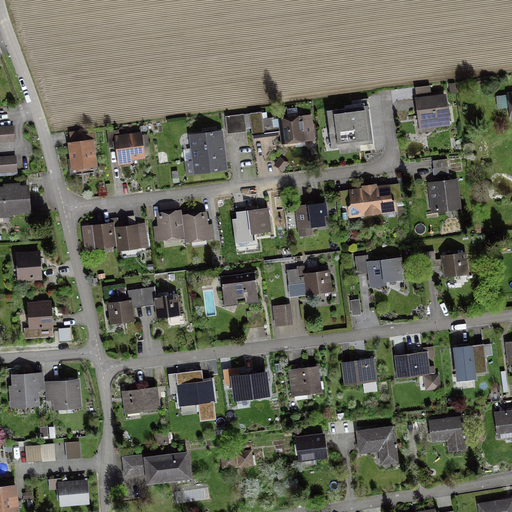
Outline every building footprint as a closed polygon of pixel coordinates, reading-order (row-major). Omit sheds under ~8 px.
[(432,88),(418,89),(419,97),(433,96),(432,88)] [(449,96),(419,99),(423,133),(453,129),(449,96)] [(367,104),(327,110),(333,148),(357,144),(358,152),(374,149),(367,104)] [(244,115),(226,117),(228,133),(231,133),(236,132),(243,131),(246,131),(244,115)] [(313,117),(282,121),(284,142),(316,138),(313,117)] [(273,118),(263,118),(264,133),(274,132),(273,118)] [(16,127),(0,128),(0,144),(17,144),(16,127)] [(193,136),(197,173),(226,169),(225,163),(224,151),(222,140),(221,133),(193,136)] [(146,135),(119,138),(122,167),(149,164),(146,135)] [(97,141),(71,144),(75,173),(101,170),(97,141)] [(18,158),(0,159),(0,174),(19,174),(18,158)] [(450,162),(434,164),(436,179),(451,177),(450,162)] [(459,180),(429,185),(434,215),(464,211),(459,180)] [(370,188),(372,212),(395,210),(394,200),(390,200),(389,186),(370,188)] [(33,187),(0,188),(0,218),(35,216),(33,187)] [(372,212),(370,188),(351,191),(353,207),(350,207),(351,215),(372,212)] [(328,204),(297,208),(300,231),(331,227),(328,204)] [(271,209),(238,212),(240,236),(273,233),(271,209)] [(178,212),(159,215),(162,238),(182,236),(178,212)] [(208,238),(204,214),(184,217),(188,241),(208,238)] [(111,224),(83,229),(87,251),(115,246),(111,224)] [(148,246),(145,225),(117,228),(120,247),(138,244),(138,247),(148,246)] [(44,253),(19,255),(21,282),(46,280),(44,253)] [(368,254),(355,255),(357,273),(368,272),(366,259),(368,259),(368,254)] [(471,254),(443,257),(446,278),(473,275),(471,254)] [(368,259),(366,259),(368,272),(369,286),(387,284),(386,280),(404,278),(402,256),(368,259)] [(305,270),(289,272),(292,287),(307,285),(305,270)] [(331,271),(306,275),(307,285),(309,296),(334,292),(331,271)] [(260,274),(226,280),(230,307),(241,305),(241,300),(250,298),(251,305),(264,303),(260,274)] [(155,289),(134,292),(136,309),(157,306),(155,289)] [(181,296),(158,298),(160,319),(183,317),(181,296)] [(360,298),(351,299),(352,314),(362,313),(360,298)] [(50,299),(29,301),(31,328),(25,328),(25,337),(52,335),(50,299)] [(135,302),(110,304),(113,327),(137,324),(135,302)] [(292,306),(274,308),(277,329),(295,326),(292,306)] [(70,329),(57,330),(57,335),(55,335),(55,341),(70,340),(70,329)] [(487,344),(458,348),(462,383),(482,381),(481,375),(491,373),(487,344)] [(430,352),(397,357),(400,381),(434,376),(430,352)] [(377,362),(346,367),(349,388),(380,384),(377,362)] [(320,368),(291,373),(295,398),(324,394),(320,368)] [(43,374),(14,376),(17,410),(46,408),(43,374)] [(268,377),(234,381),(236,402),(271,397),(268,377)] [(83,380),(49,383),(52,412),(86,409),(83,380)] [(213,383),(180,388),(183,410),(216,405),(213,383)] [(159,390),(124,395),(127,418),(162,412),(159,390)] [(511,413),(497,415),(500,441),(511,439),(511,413)] [(465,419),(430,423),(433,444),(450,442),(451,454),(469,452),(465,419)] [(396,428),(358,432),(361,456),(382,453),(384,466),(400,464),(396,428)] [(170,435),(155,437),(156,449),(171,447),(170,435)] [(329,436),(299,441),(302,465),(332,461),(329,436)] [(55,443),(26,446),(28,462),(57,459),(55,443)] [(80,443),(66,443),(67,460),(81,460),(80,443)] [(256,469),(255,453),(226,456),(228,472),(256,469)] [(145,457),(124,460),(126,478),(148,476),(145,457)] [(191,457),(149,462),(151,484),(194,479),(191,457)] [(86,481),(60,483),(62,504),(88,502),(86,481)] [(16,511),(16,507),(15,496),(15,486),(0,487),(0,511),(16,511)] [(511,511),(511,500),(479,507),(480,511),(511,511)]
